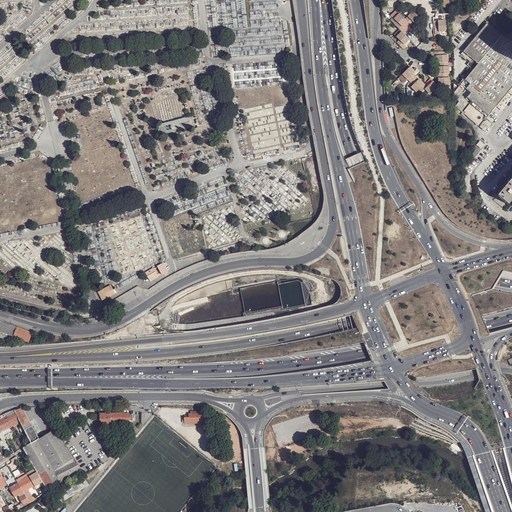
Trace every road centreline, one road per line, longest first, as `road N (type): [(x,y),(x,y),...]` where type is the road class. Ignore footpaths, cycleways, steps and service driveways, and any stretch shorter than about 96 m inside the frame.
road 1 (motorway): [(511,278),(241,344),(0,358)]
road 2 (motorway): [(33,376),(271,366),(511,315)]
road 3 (motorway): [(366,302),(235,330),(0,356)]
road 4 (motorway): [(321,0),(340,121),(374,197),(445,261),(511,281)]
road 5 (motorway): [(33,376),(238,382),(393,367)]
road 6 (tertiary): [(0,311),(47,326),(100,326),(199,274),(300,260),(328,240)]
road 7 (motorway): [(511,261),(440,229),(384,176),(357,110),(339,0)]
road 8 (motorway): [(314,0),(319,74),(366,302)]
road 9 (residential): [(511,370),(256,399)]
road 10 (motorway): [(423,236),(379,154),(355,0)]
road 11 (tertiary): [(300,0),(332,216),(328,240)]
road 12 (tertiary): [(423,195),(382,119),(376,0)]
road 13 (tertiary): [(0,405),(29,398),(204,398)]
road 14 (residential): [(263,412),(303,397),(372,393),(431,410)]
road 15 (secondary): [(431,410),(478,442),(503,511)]
